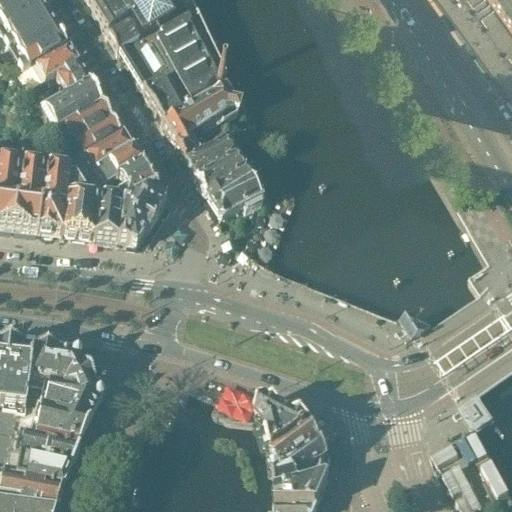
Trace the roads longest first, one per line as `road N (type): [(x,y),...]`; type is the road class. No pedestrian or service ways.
road 1 (residential): [(53,0),(193,231),(195,255),(180,294)]
road 2 (tertiary): [(147,349),(349,409)]
road 3 (tertiary): [(375,369),(269,315),(180,294)]
road 4 (tertiary): [(180,294),(0,269)]
road 5 (tertiary): [(428,37),(511,197)]
road 6 (residential): [(147,349),(80,511)]
road 7 (tertiary): [(511,304),(445,352),(409,368),(375,369)]
road 8 (tertiary): [(0,328),(147,349)]
road 9 (tertiary): [(391,412),(428,399),(511,336)]
road 10 (tertiary): [(511,143),(428,37)]
